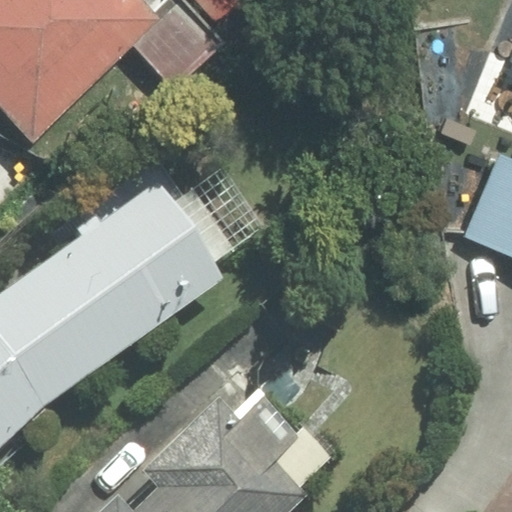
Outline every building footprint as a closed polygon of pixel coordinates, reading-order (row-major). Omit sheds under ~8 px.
[(0,0),(0,98),(34,135),(133,44),(161,18),(155,11),(143,0),(0,0)] [(161,18),(133,44),(173,87),(219,43),(178,0),(166,0),(155,11),(161,18)] [(511,160),(502,157),(467,237),(511,255),(511,160)] [(175,203),(158,182),(0,296),(0,444),(41,404),(224,277),(215,264),(236,248),(192,190),(175,203)] [(163,487),(135,511),(131,511),(117,497),(101,511),(290,511),(309,494),(278,461),(303,437),(265,397),(239,421),(220,402),(147,470),(163,487)]
